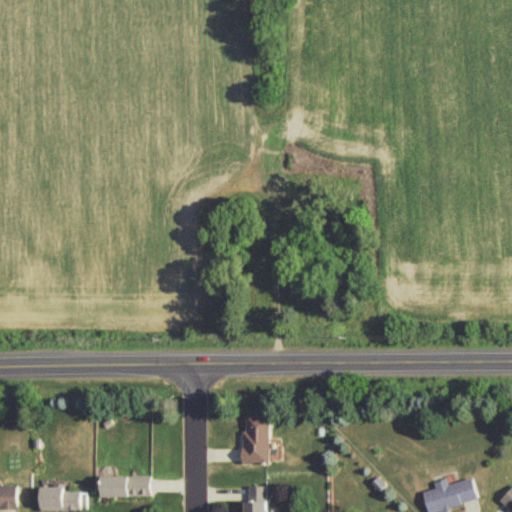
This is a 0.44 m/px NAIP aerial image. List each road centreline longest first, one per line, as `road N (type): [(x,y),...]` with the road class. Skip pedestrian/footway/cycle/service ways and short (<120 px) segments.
road 1 (tertiary): [(0,361),(511,357)]
road 2 (residential): [(200,361),(198,511)]
